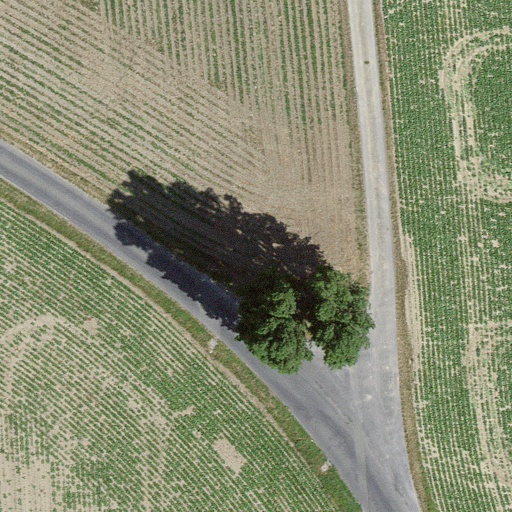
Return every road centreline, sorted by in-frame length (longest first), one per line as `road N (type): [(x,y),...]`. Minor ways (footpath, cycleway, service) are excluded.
road 1 (track): [(393,511),(263,330),(0,186)]
road 2 (track): [(354,0),(404,511)]
